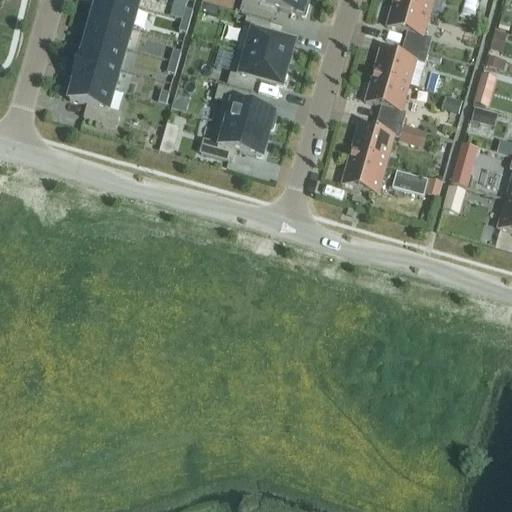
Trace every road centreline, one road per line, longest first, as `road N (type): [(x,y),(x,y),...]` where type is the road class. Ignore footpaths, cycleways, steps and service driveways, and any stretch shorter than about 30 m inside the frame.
road 1 (unclassified): [(287,228),(12,151)]
road 2 (residential): [(287,228),(352,0)]
road 3 (unclassified): [(511,292),(287,228)]
road 4 (residential): [(12,151),(54,0)]
